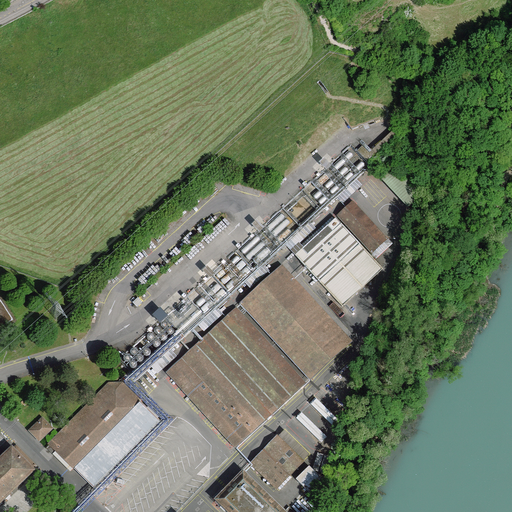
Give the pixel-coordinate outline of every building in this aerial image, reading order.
[(394,166),(381,179),(408,207),(421,194),(394,166)] [(393,245),(354,202),(338,217),(378,260),(393,245)] [(384,271),(336,219),(296,256),(343,308),(384,271)] [(284,265),(241,304),(312,380),(354,341),(284,265)] [(0,329),(14,320),(0,298),(0,329)] [(307,383),(238,308),(167,373),(236,449),(307,383)] [(166,310),(160,315),(166,322),(172,317),(166,310)] [(116,378),(50,445),(95,490),(161,422),(116,378)] [(320,442),(326,437),(300,412),(295,418),(320,442)] [(30,431),(41,441),(53,428),(42,419),(30,431)] [(310,455),(284,430),(251,464),(278,489),(310,455)] [(0,509),(38,473),(16,450),(0,465),(0,509)] [(313,496),(326,483),(325,481),(310,465),(296,478),(313,496)] [(286,511),(243,470),(215,499),(227,511),(286,511)]
